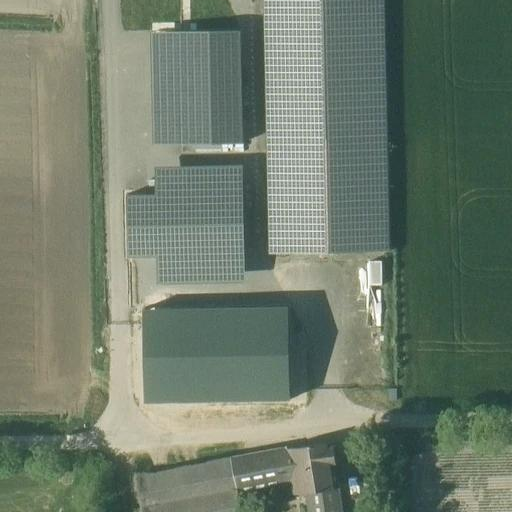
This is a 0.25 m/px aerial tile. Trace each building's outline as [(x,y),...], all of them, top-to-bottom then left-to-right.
[(265,0),(270,253),(390,251),(385,0),(265,0)] [(182,32),(184,145),(244,144),(242,31),(182,32)] [(245,193),(128,195),(129,257),(246,254),(245,193)] [(166,286),(187,286),(187,265),(166,265),(166,286)] [(144,307),(145,402),(292,400),(289,303),(144,307)] [(137,477),(143,511),(242,511),(240,497),(296,486),(297,495),(309,493),(312,511),(341,511),(338,488),(339,488),(336,467),(337,467),(334,442),(272,451),(137,477)]
